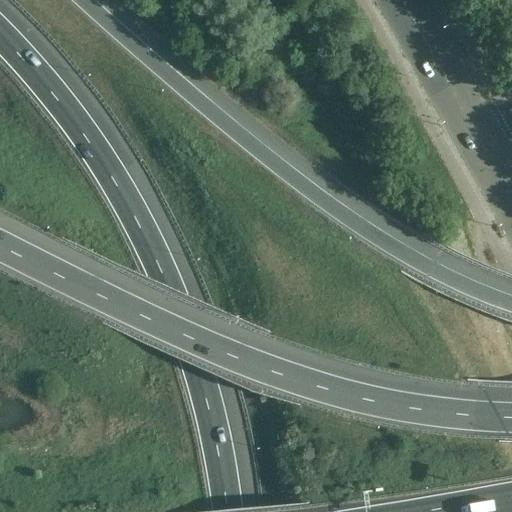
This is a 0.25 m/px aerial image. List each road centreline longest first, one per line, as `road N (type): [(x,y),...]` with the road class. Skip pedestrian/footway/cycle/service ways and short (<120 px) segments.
road 1 (motorway): [(233,511),(211,389),(148,224),(107,152),(0,30)]
road 2 (motorway): [(511,419),(386,404),(253,366),(0,249)]
road 3 (motorway): [(511,310),(430,272),(332,209),(81,0)]
road 4 (tertiary): [(485,151),(402,0)]
